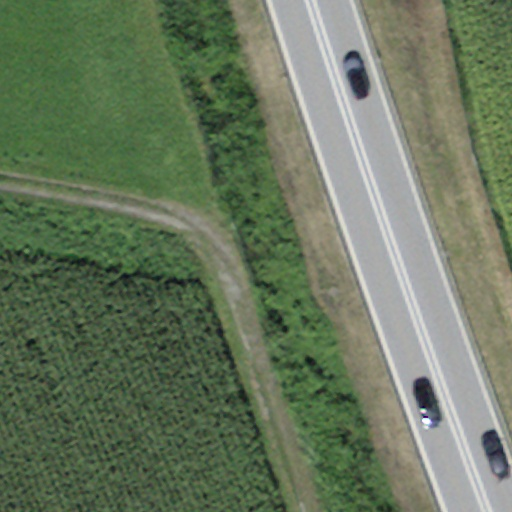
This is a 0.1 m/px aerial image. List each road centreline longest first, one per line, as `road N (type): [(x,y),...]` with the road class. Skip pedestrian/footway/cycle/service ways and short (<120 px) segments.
road 1 (trunk): [(309,0),(486,511)]
road 2 (track): [(309,511),(271,403),(179,221),(0,184)]
